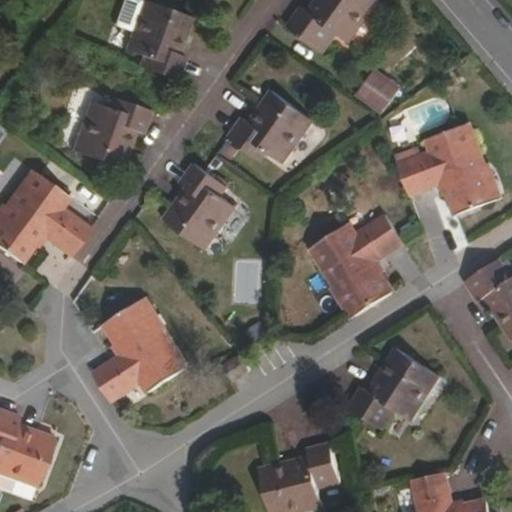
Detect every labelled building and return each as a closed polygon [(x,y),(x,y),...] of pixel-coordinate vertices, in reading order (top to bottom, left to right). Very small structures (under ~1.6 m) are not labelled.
[(162,79),(176,84),(184,62),(179,60),(172,58),(180,37),(186,39),(193,22),(130,0),(126,0),(117,27),(133,33),(126,55),(143,61),(139,72),(162,79)] [(327,0),(324,5),(318,1),(307,15),(302,11),(288,31),(320,53),(334,34),(339,39),(351,47),(381,4),(374,0),(327,0)] [(334,34),(320,53),(325,57),(339,39),(334,34)] [(172,58),(179,60),(186,39),(180,37),(172,58)] [(357,94),(384,112),(402,85),(375,67),(357,94)] [(245,124),(231,142),(264,165),(269,157),(285,167),(314,124),(273,95),(263,108),(262,110),(268,114),(256,132),(250,127),(245,124)] [(75,156),(121,173),(129,155),(123,153),(130,134),(135,136),(141,138),(150,115),(112,102),(108,111),(92,105),(75,156)] [(268,114),(262,110),(250,127),(256,132),(268,114)] [(469,127),(498,204),(507,201),(494,166),(491,167),(475,125),(469,127)] [(425,160),(401,169),(411,199),(442,188),(452,184),(463,217),(498,204),(469,127),(437,139),(442,154),(436,155),(425,160)] [(123,153),(129,155),(135,136),(130,134),(123,153)] [(442,154),(437,139),(431,141),(436,155),(442,154)] [(398,159),(401,169),(425,160),(422,150),(398,159)] [(180,212),(175,208),(164,224),(207,254),(236,212),(222,201),(228,191),(207,176),(196,168),(182,187),(188,192),(192,195),(180,212)] [(0,223),(34,176),(29,173),(3,208),(0,206),(0,223)] [(34,176),(0,223),(0,253),(16,265),(37,235),(46,242),(71,260),(91,233),(61,211),(56,209),(64,196),(34,176)] [(452,184),(442,188),(446,199),(451,198),(458,219),(463,217),(452,184)] [(188,192),(175,208),(180,212),(192,195),(188,192)] [(56,209),(61,211),(69,200),(64,196),(56,209)] [(313,251),(358,320),(389,299),(370,270),(379,265),(406,246),(387,218),(357,240),(352,243),(344,231),(313,251)] [(352,243),(357,240),(349,228),(344,231),(352,243)] [(37,235),(16,265),(20,268),(35,249),(38,252),(46,242),(37,235)] [(350,325),(358,320),(313,251),(309,254),(333,292),(330,294),(350,325)] [(235,258),(233,304),(268,305),(270,260),(235,258)] [(511,260),(502,266),(510,277),(511,275),(511,260)] [(500,264),(467,285),(479,305),(485,300),(495,317),(501,313),(509,325),(504,329),(511,341),(511,279),(510,277),(502,266),(500,264)] [(370,270),(389,299),(395,296),(381,279),(386,275),(379,265),(370,270)] [(142,306),(188,373),(191,370),(167,335),(170,331),(150,301),(142,306)] [(96,380),(114,407),(144,386),(149,383),(156,394),(188,373),(142,306),(112,326),(132,356),(122,362),(96,380)] [(501,313),(495,317),(504,329),(509,325),(501,313)] [(132,356),(112,326),(106,330),(119,348),(115,351),(122,362),(132,356)] [(399,352),(390,365),(388,368),(394,372),(385,384),(380,380),(370,394),(364,391),(351,411),(366,421),(385,433),(398,414),(413,424),(442,380),(399,352)] [(241,360),(225,370),(236,387),(251,377),(241,360)] [(394,372),(388,368),(380,380),(385,384),(394,372)] [(149,383),(144,386),(151,397),(156,394),(149,383)] [(41,437),(37,435),(35,441),(15,434),(17,429),(19,421),(0,414),(0,476),(38,490),(55,442),(41,437)] [(307,429),(308,443),(329,442),(328,428),(307,429)] [(35,441),(37,435),(17,429),(15,434),(35,441)] [(281,474),(280,469),(261,473),(271,511),(315,511),(325,510),(321,491),(343,486),(333,446),(310,451),(312,460),(295,465),(296,470),(281,474)] [(295,465),(280,469),(281,474),(296,470),(295,465)] [(491,511),(487,511),(455,511),(454,508),(447,477),(416,484),(422,511),(491,511)]
